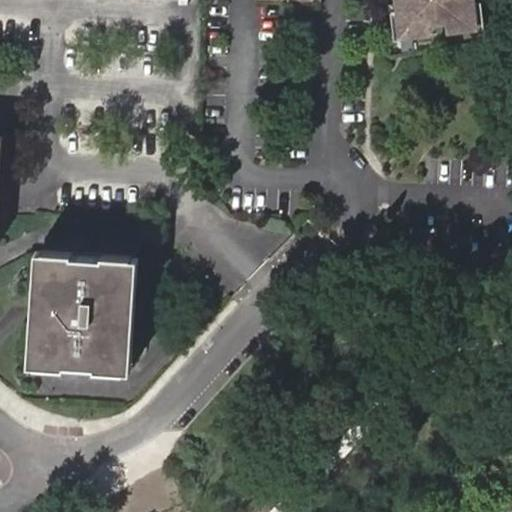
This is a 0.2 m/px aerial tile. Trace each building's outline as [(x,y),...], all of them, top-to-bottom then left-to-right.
[(401,0),(403,11),(406,34),(434,32),(434,24),(451,21),(452,29),(478,25),(475,2),(474,0),(401,0)] [(484,1),(475,2),(478,25),(479,30),(488,28),(484,1)] [(406,39),(406,34),(403,11),(393,11),(396,40),(406,39)] [(22,368),(30,369),(39,256),(30,255),(22,368)] [(39,256),(30,369),(58,371),(59,368),(91,370),(90,373),(119,375),(128,262),(100,260),(100,262),(67,260),(66,258),(39,256)] [(128,262),(119,375),(126,375),(135,263),(128,262)]
